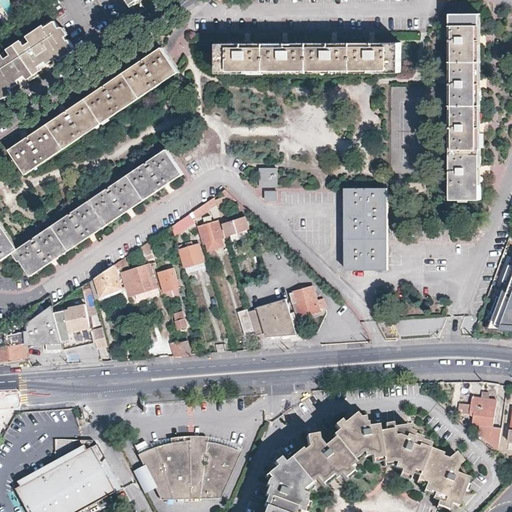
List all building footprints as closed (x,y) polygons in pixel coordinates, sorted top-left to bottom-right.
[(453,201),(481,200),(481,12),(451,13),(452,46),(453,201)] [(74,46),(67,37),(66,37),(63,34),(66,31),(60,23),(57,25),(52,17),(43,24),(41,21),(24,32),(27,38),(22,41),(19,36),(5,46),(7,51),(3,54),(0,50),(0,96),(17,85),(74,46)] [(401,72),(401,41),(218,42),(219,72),(401,72)] [(27,173),(179,71),(162,47),(10,149),(27,173)] [(32,275),(80,243),(184,173),(167,149),(20,248),(0,218),(0,261),(16,251),(32,275)] [(277,185),(277,168),(260,168),(260,185),(277,185)] [(226,189),(221,192),(225,196),(215,200),(217,207),(225,204),(228,203),(227,199),(228,199),(246,217),(247,217),(249,216),(248,210),(226,189)] [(389,244),(389,201),(389,189),(345,189),(345,271),(389,271),(389,244)] [(277,190),(266,190),(266,200),(277,200),(277,190)] [(193,211),(196,220),(200,219),(199,216),(210,208),(212,215),(215,216),(220,214),(217,207),(215,200),(214,197),(193,211)] [(230,222),(225,204),(217,207),(220,214),(223,224),(225,224),(230,222)] [(194,222),(189,214),(172,226),(175,235),(194,222)] [(216,238),(221,236),(223,236),(224,235),(219,218),(212,221),(210,214),(204,216),(206,222),(199,224),(204,242),(205,241),(216,238)] [(250,228),(247,217),(246,217),(230,222),(225,224),(228,234),(231,234),(233,241),(250,236),(247,229),(250,228)] [(223,244),(221,236),(216,238),(205,241),(207,249),(223,244)] [(203,260),(198,242),(184,246),(182,240),(177,241),(178,248),(179,247),(185,266),(203,260)] [(126,256),(119,261),(121,268),(130,263),(126,256)] [(511,257),(487,328),(511,329),(511,257)] [(205,266),(203,260),(185,266),(186,271),(205,266)] [(90,281),(95,298),(123,288),(117,271),(121,268),(119,261),(90,281)] [(123,273),(130,296),(135,294),(157,288),(150,265),(123,273)] [(158,270),(164,291),(179,286),(174,266),(158,270)] [(325,307),(323,298),(317,300),(313,286),(290,293),(293,303),(297,301),(302,316),(320,311),(319,308),(325,307)] [(157,288),(135,294),(137,301),(159,294),(157,288)] [(254,333),(255,334),(266,332),(266,334),(278,334),(297,333),(296,329),(291,311),(287,298),(258,305),(259,308),(248,310),(254,333)] [(302,316),(297,301),(293,303),(297,318),(302,316)] [(91,328),(86,304),(70,307),(70,309),(55,313),(60,334),(64,348),(65,350),(82,346),(96,343),(92,328),(91,328)] [(51,349),(64,348),(60,334),(55,313),(54,310),(53,306),(28,322),(29,330),(25,330),(26,342),(45,341),(46,349),(49,350),(51,349)] [(248,310),(247,308),(238,311),(245,335),(254,333),(248,310)] [(187,325),(183,310),(175,313),(179,328),(187,325)] [(444,318),(396,319),(397,334),(444,333),(444,318)] [(98,349),(108,346),(103,327),(93,330),(98,349)] [(28,357),(26,342),(25,330),(8,333),(11,360),(19,359),(28,357)] [(11,360),(8,333),(5,333),(6,345),(0,345),(0,360),(3,361),(11,360)] [(182,354),(191,354),(187,339),(179,342),(182,354)] [(179,342),(178,340),(172,342),(175,355),(182,354),(179,342)] [(483,436),(499,450),(499,449),(502,427),(494,426),(497,400),(474,397),(473,403),(473,406),(472,413),(472,414),(475,414),(474,423),(484,425),(483,436)] [(473,403),(461,401),(460,407),(460,411),(472,413),(473,406),(473,403)] [(304,492),(313,485),(311,482),(317,477),(323,486),(335,476),(336,478),(341,474),(346,480),(354,473),(350,467),(356,462),(366,455),(366,456),(374,455),(374,461),(385,461),(385,465),(396,464),(396,466),(403,468),(401,473),(410,478),(414,468),(422,471),(419,477),(426,480),(422,490),(435,495),(434,498),(442,502),(439,509),(447,511),(449,511),(453,503),(460,506),(471,478),(457,472),(460,463),(465,461),(458,451),(451,456),(450,459),(442,456),(443,453),(431,448),(423,445),(425,441),(419,438),(417,442),(414,441),(416,437),(414,436),(416,433),(412,431),(412,427),(396,429),(396,424),(388,425),(388,430),(381,431),(380,426),(370,427),(369,423),(367,423),(366,418),(362,418),(358,415),(347,424),(344,419),(337,425),(341,429),(335,435),(337,437),(325,447),(319,440),(319,435),(307,435),(307,444),(309,446),(304,451),(302,449),(292,457),(286,461),(282,457),(276,461),(278,465),(265,475),(269,480),(267,483),(273,486),(273,488),(269,486),(266,493),(269,495),(265,505),(268,506),(265,511),(298,511),(300,510),(304,511),(305,511),(310,502),(304,500),(307,493),(304,492)] [(221,501),(241,453),(233,450),(224,447),(216,445),(208,444),(209,439),(204,439),(199,438),(192,438),(190,439),(186,439),(178,439),(171,440),(172,445),(168,445),(161,447),(153,450),(144,453),(140,456),(163,502),(221,501)] [(227,443),(224,441),(218,440),(209,439),(208,444),(216,445),(224,447),(233,450),(241,453),(243,448),(239,446),(232,444),(227,443)] [(172,445),(171,440),(167,441),(161,442),(155,444),(152,445),(144,448),(136,451),(138,456),(144,453),(153,450),(161,447),(168,445),(172,445)] [(79,511),(121,490),(97,445),(65,462),(42,475),(41,472),(19,483),(21,486),(17,488),(29,511),(79,511)] [(65,462),(63,458),(19,482),(19,483),(41,472),(42,475),(65,462)]
